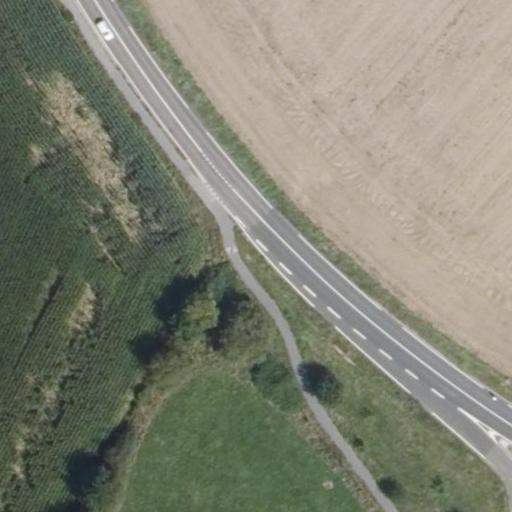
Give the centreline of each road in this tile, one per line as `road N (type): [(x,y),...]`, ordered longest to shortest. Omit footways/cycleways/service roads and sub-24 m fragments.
road 1 (secondary): [(424,363),(274,234),(208,161),(92,0)]
road 2 (residential): [(424,363),(439,406),(511,475)]
